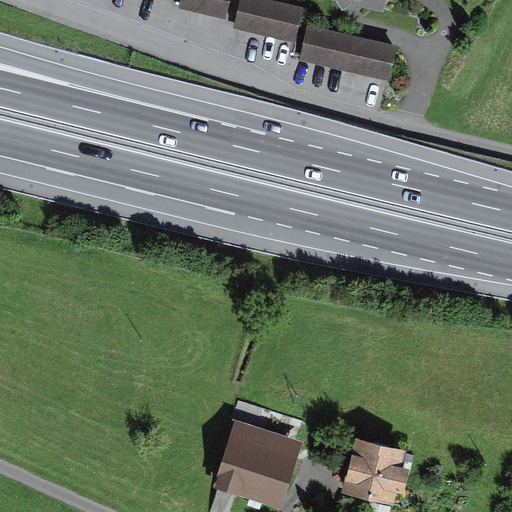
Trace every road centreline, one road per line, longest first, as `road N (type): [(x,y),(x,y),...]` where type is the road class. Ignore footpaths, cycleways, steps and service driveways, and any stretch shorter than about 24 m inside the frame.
road 1 (motorway): [(0,137),(511,262)]
road 2 (motorway): [(511,212),(229,144)]
road 3 (motorway): [(229,144),(180,104),(0,54)]
road 4 (motorway): [(229,144),(0,88)]
